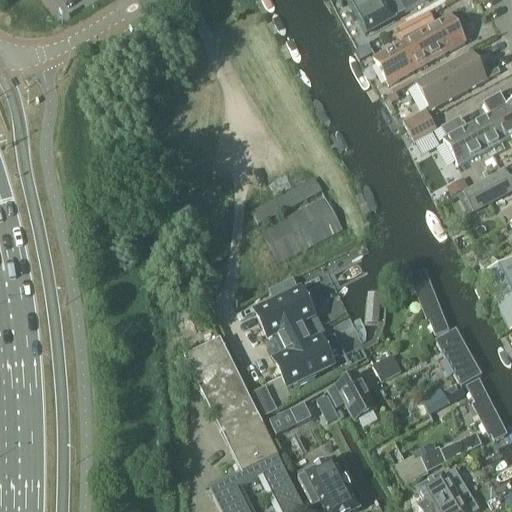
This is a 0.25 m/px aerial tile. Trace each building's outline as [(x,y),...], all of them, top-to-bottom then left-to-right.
[(346,0),(355,16),(365,35),(402,14),(427,0),(346,0)] [(427,16),(392,35),(397,44),(432,25),(427,16)] [(386,89),(458,49),(463,46),(448,20),(372,62),(386,89)] [(365,48),(355,53),(358,61),(369,55),(365,48)] [(428,114),(483,84),(468,56),(412,86),(428,114)] [(482,79),(481,79),(484,84),(498,77),(496,72),(482,79)] [(498,96),(481,105),(488,117),(502,143),(511,137),(511,103),(505,108),(498,96)] [(404,134),(427,121),(423,114),(400,127),(404,134)] [(457,121),(440,131),(446,140),(441,143),(455,168),(502,143),(488,117),(463,131),(457,121)] [(427,121),(404,134),(411,146),(434,134),(427,121)] [(511,196),(511,188),(504,173),(490,180),(484,183),(468,192),(462,195),(473,216),(511,196)] [(481,178),(484,183),(490,180),(488,175),(481,178)] [(313,182),(250,216),(258,229),(320,195),(313,182)] [(463,183),(447,192),(452,200),(462,195),(468,192),(463,183)] [(276,266),(340,232),(323,200),(259,235),(276,266)] [(511,261),(511,260),(480,277),(508,334),(511,331),(511,261)] [(423,276),(410,281),(430,335),(443,330),(423,276)] [(272,340),(278,351),(320,332),(314,320),(310,322),(291,284),(267,296),(273,310),(255,319),(267,342),(272,340)] [(326,343),(320,332),(278,351),(282,360),(283,363),(274,367),(286,391),(297,386),(298,389),(313,382),(312,379),(320,375),(329,370),(318,347),(321,345),(326,343)] [(449,342),(435,349),(457,389),(471,381),(449,342)] [(302,511),(218,345),(183,363),(240,478),(208,494),(217,511),(245,511),(236,492),(241,489),(256,482),(260,480),(276,511),(302,511)] [(380,386),(398,376),(389,360),(371,370),(380,386)] [(355,378),(326,394),(336,411),(344,407),(353,425),(374,414),(355,378)] [(441,397),(423,408),(429,418),(447,408),(444,403),(458,395),(459,395),(455,387),(440,396),(441,397)] [(478,389),(464,396),(490,445),(503,438),(478,389)] [(264,390),(251,397),(263,421),(276,414),(264,390)] [(310,423),(303,408),(289,416),(296,430),(310,423)] [(331,412),(320,417),(325,427),(336,422),(331,412)] [(441,452),(398,475),(404,488),(484,448),(479,437),(456,448),(452,447),(444,451),(443,454),(442,455),(441,452)] [(357,511),(332,463),(303,478),(296,482),(311,511),(319,509),(320,511),(357,511)] [(441,480),(415,496),(423,509),(418,511),(473,511),(453,477),(442,483),(441,480)]
